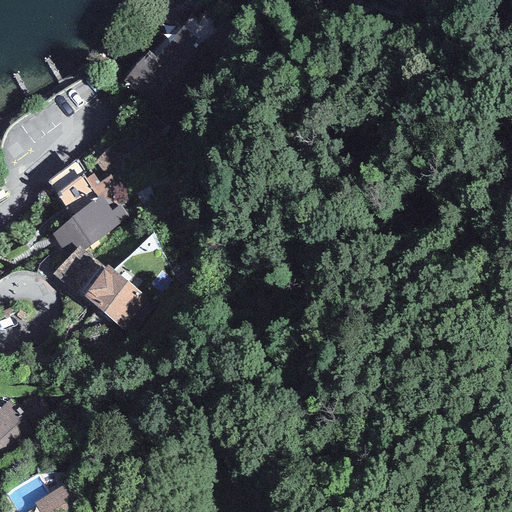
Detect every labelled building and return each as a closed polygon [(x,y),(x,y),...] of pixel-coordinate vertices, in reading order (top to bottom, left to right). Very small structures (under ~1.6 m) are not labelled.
[(148,52),(120,86),(173,125),(250,45),(200,12),(179,29),(155,58),(148,52)] [(47,181),(72,217),(52,235),(61,250),(70,243),(77,247),(83,252),(129,217),(117,201),(129,191),(103,144),(79,164),(76,160),(47,181)] [(113,270),(106,266),(83,296),(129,335),(172,272),(153,233),(113,270)] [(83,296),(106,266),(83,252),(77,247),(51,274),(83,296)] [(0,450),(27,427),(1,397),(0,397),(0,450)] [(39,469),(9,490),(22,509),(53,488),(39,469)] [(66,484),(33,504),(38,511),(64,511),(78,503),(66,484)]
